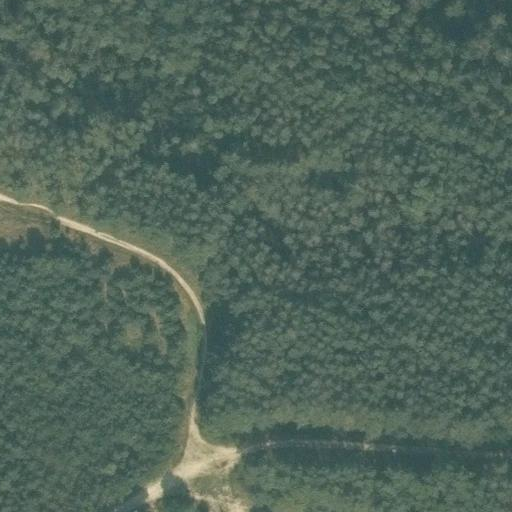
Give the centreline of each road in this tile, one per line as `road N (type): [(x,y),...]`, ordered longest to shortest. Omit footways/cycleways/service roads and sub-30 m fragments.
road 1 (track): [(201,457),(192,427),(204,358),(199,309),(174,273),(135,248),(0,198)]
road 2 (track): [(511,461),(320,445),(201,457)]
